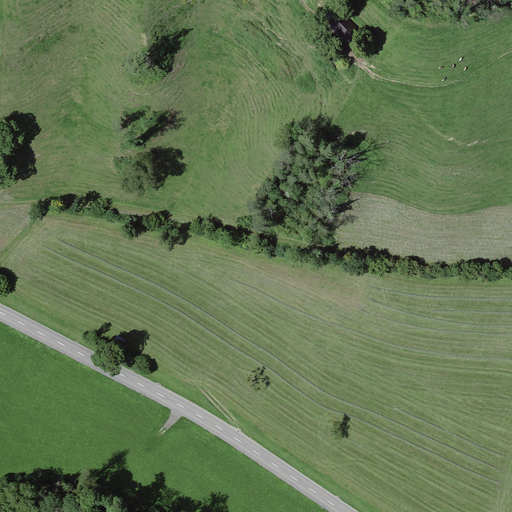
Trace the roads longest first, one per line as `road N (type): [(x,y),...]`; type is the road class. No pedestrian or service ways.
road 1 (tertiary): [(0,312),(181,405),(344,511)]
road 2 (track): [(511,53),(446,86),(398,83),(360,65),(300,0)]
